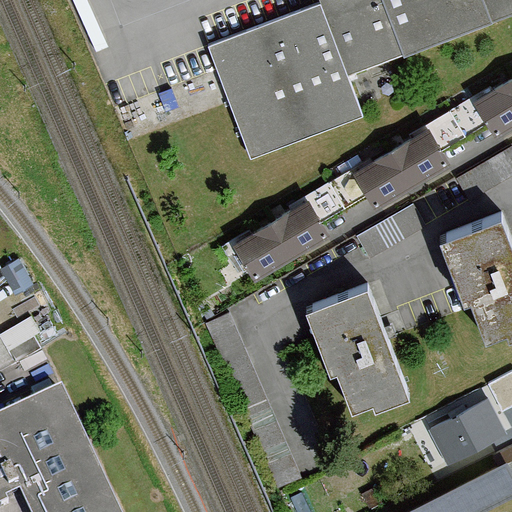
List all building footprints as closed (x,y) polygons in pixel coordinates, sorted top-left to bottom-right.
[(511,0),(320,0),(322,3),(210,44),(219,69),(231,103),(250,153),(361,112),(346,72),(511,10),(511,0)] [(490,122),(496,130),(511,120),(511,78),(510,75),(475,97),(490,122)] [(466,137),(490,122),(475,97),(451,112),(466,137)] [(443,151),(466,137),(451,112),(428,126),(443,151)] [(393,147),(413,178),(447,157),(443,151),(428,126),(393,147)] [(458,178),(470,198),(511,172),(511,145),(458,178)] [(369,192),(375,202),(413,178),(393,147),(356,170),(369,192)] [(331,185),(345,207),(369,192),(356,170),(331,185)] [(308,199),(322,222),(345,207),(331,185),(308,199)] [(272,222),(292,254),(328,232),(322,222),(308,199),(272,222)] [(413,205),(358,237),(369,256),(424,224),(413,205)] [(511,238),(502,211),(440,234),(464,297),(472,294),(476,305),(487,333),(508,325),(511,334),(511,333),(511,238)] [(292,254),(272,222),(236,244),(251,268),(256,276),(292,254)] [(387,336),(367,283),(307,306),(317,334),(329,366),(336,364),(352,405),(373,397),(376,403),(408,392),(387,336)] [(0,317),(0,339),(1,341),(35,321),(24,303),(0,317)] [(206,322),(277,485),(300,475),(229,312),(206,322)] [(121,511),(63,389),(0,418),(0,508),(24,497),(31,511),(121,511)] [(446,460),(505,430),(489,397),(429,427),(446,460)] [(511,468),(506,456),(395,511),(458,511),(511,485),(511,468)] [(31,511),(24,497),(0,508),(0,511),(31,511)]
